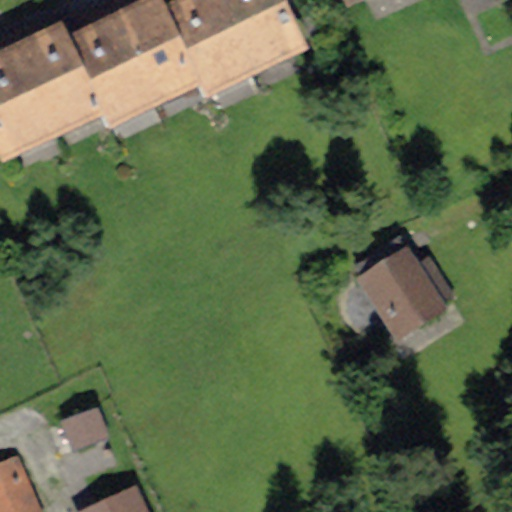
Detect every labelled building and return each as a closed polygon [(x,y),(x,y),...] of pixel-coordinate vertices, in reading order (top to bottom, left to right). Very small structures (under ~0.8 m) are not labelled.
[(200,83),(244,62),(214,0),(198,0),(168,14),(193,69),(200,83)] [(272,0),(214,0),(244,62),(291,40),(272,0)] [(506,0),(461,0),(470,17),(506,0)] [(161,2),(115,24),(148,91),(193,69),(168,14),(161,2)] [(104,112),(148,91),(115,24),(72,45),(97,99),(104,112)] [(65,31),(18,53),(50,121),(97,99),(72,45),(65,31)] [(0,134),(4,143),(50,121),(18,53),(0,61),(0,134)] [(421,280),(399,245),(358,271),(397,332),(451,298),(434,272),(421,280)] [(99,411),(52,429),(61,454),(108,437),(99,411)] [(0,511),(33,511),(14,466),(0,471),(0,511)] [(140,511),(134,497),(99,511),(140,511)]
